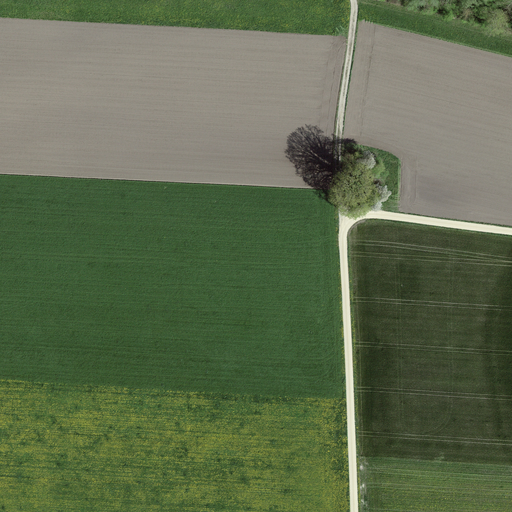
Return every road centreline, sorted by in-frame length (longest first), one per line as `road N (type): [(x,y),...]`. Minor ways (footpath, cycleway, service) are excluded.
road 1 (unclassified): [(352,511),(340,217),(378,214),(511,232)]
road 2 (track): [(340,217),(337,123),(350,0)]
